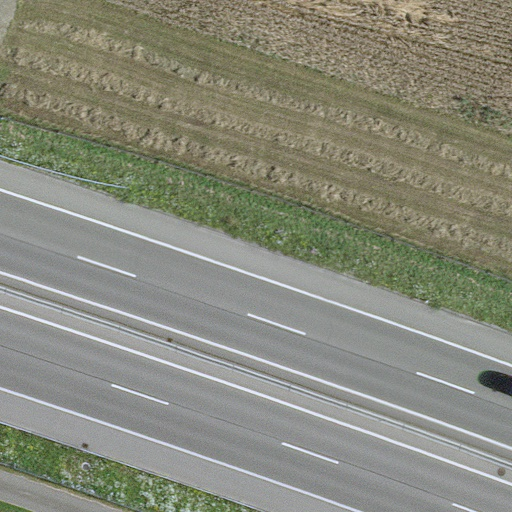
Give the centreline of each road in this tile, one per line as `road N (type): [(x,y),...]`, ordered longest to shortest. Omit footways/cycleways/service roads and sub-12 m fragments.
road 1 (motorway): [(511,410),(0,232)]
road 2 (motorway): [(0,354),(451,511)]
